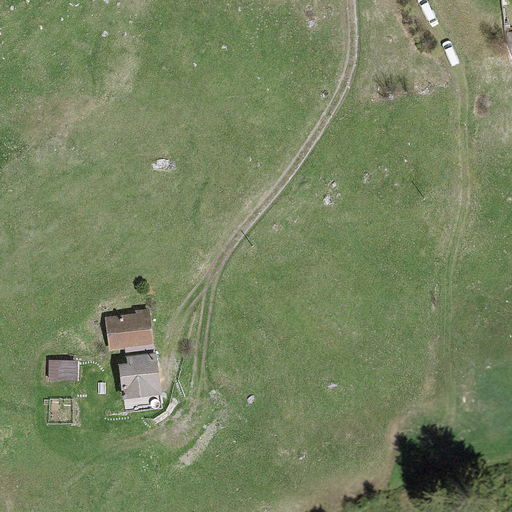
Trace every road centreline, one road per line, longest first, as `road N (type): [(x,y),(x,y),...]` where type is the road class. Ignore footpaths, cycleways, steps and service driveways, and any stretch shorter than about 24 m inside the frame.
road 1 (track): [(182,316),(279,208),(346,93),(357,0)]
road 2 (track): [(447,357),(453,256),(472,192),(472,83),(428,0)]
